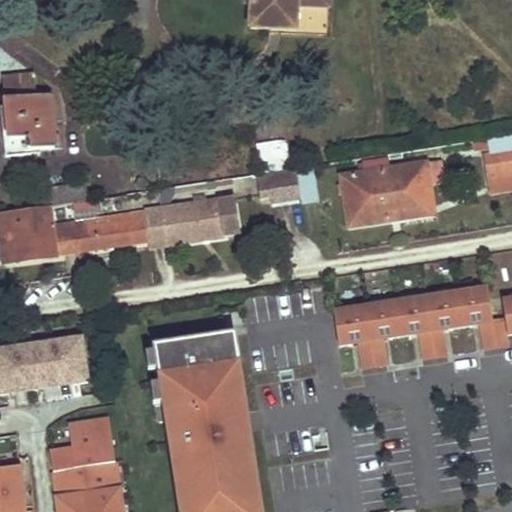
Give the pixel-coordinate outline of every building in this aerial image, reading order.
[(328,0),(247,0),(247,4),(252,5),(251,29),(327,33),(328,0)] [(138,62),(133,61),(130,67),(133,71),(140,71),(142,66),(138,62)] [(34,75),(2,78),(7,140),(3,141),(4,157),(29,154),(29,150),(54,149),(50,97),(36,98),(34,75)] [(511,136),(488,140),(490,154),(511,150),(511,136)] [(261,172),(291,164),(284,140),(254,148),(261,172)] [(511,150),(490,154),(486,155),(490,176),(511,172),(511,150)] [(366,173),(343,177),(350,226),(390,220),(389,212),(433,205),(430,184),(426,164),(391,169),(389,158),(364,162),(366,173)] [(444,182),(440,161),(426,164),(430,184),(444,182)] [(305,196),(300,167),(260,173),(264,195),(273,194),(275,201),(305,196)] [(511,191),(511,172),(490,176),(492,194),(511,191)] [(143,180),(139,181),(138,186),(140,190),(145,190),(147,185),(143,180)] [(85,184),(30,192),(34,208),(71,202),(88,200),(85,184)] [(181,185),(163,188),(165,201),(171,200),(182,192),(181,185)] [(88,200),(71,202),(79,249),(151,237),(170,234),(171,241),(227,232),(222,197),(166,206),(147,209),(144,191),(88,200)] [(34,208),(0,213),(0,225),(5,260),(79,249),(71,202),(34,208)] [(433,205),(389,212),(390,220),(434,213),(433,205)] [(170,234),(151,237),(152,245),(171,241),(170,234)] [(240,236),(211,246),(220,272),(249,262),(240,236)] [(488,286),(334,310),(339,344),(358,341),(371,339),(383,337),(420,332),(432,330),(445,328),(480,323),(493,321),(488,286)] [(511,298),(503,299),(506,317),(508,334),(511,333),(511,298)] [(493,319),(493,321),(480,323),(484,348),(498,346),(510,344),(508,334),(506,317),(493,319)] [(445,328),(432,330),(436,355),(449,354),(445,328)] [(436,355),(432,330),(420,332),(424,357),(436,355)] [(261,511),(260,503),(244,505),(238,468),(254,466),(249,429),(238,431),(228,367),(240,365),(235,335),(156,346),(157,351),(160,368),(162,382),(167,420),(180,511),(261,511)] [(383,337),(371,339),(375,365),(387,363),(383,337)] [(375,365),(371,339),(358,341),(362,367),(375,365)] [(83,344),(0,356),(0,401),(89,388),(83,344)] [(157,351),(147,352),(150,369),(160,368),(157,351)] [(238,431),(249,429),(240,365),(228,367),(238,431)] [(152,383),(157,421),(167,420),(162,382),(152,383)] [(107,396),(79,400),(80,412),(108,408),(107,396)] [(111,421),(71,428),(74,448),(114,441),(111,421)] [(74,448),(52,452),(60,511),(123,511),(114,441),(74,448)] [(17,466),(0,468),(0,511),(22,509),(17,466)] [(260,503),(254,466),(238,468),(244,505),(260,503)]
